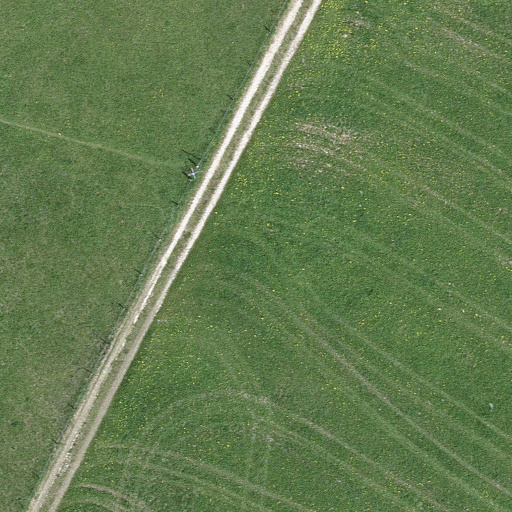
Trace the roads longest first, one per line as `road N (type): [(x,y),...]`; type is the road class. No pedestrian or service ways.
road 1 (track): [(42,511),(211,174)]
road 2 (track): [(211,174),(306,0)]
